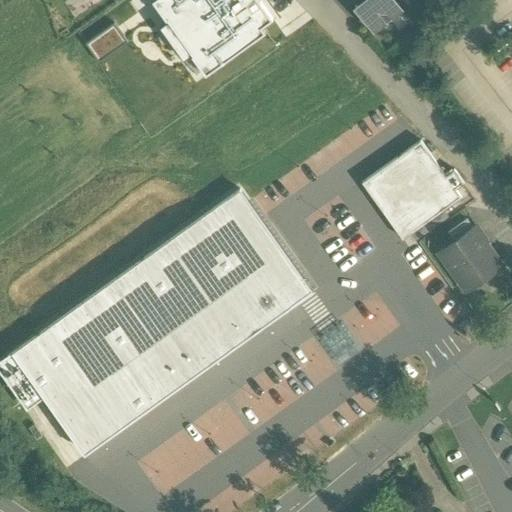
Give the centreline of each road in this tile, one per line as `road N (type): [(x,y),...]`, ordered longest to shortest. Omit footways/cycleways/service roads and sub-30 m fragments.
road 1 (residential): [(317,0),(511,225)]
road 2 (unclassified): [(296,511),(511,336)]
